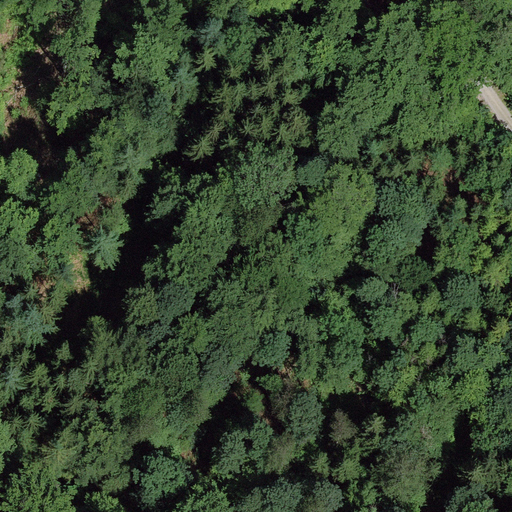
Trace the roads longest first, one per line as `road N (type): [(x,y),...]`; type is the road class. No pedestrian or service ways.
road 1 (track): [(431,1),(401,34),(347,53),(277,33),(234,0)]
road 2 (track): [(140,511),(0,462)]
road 3 (track): [(430,0),(511,122)]
